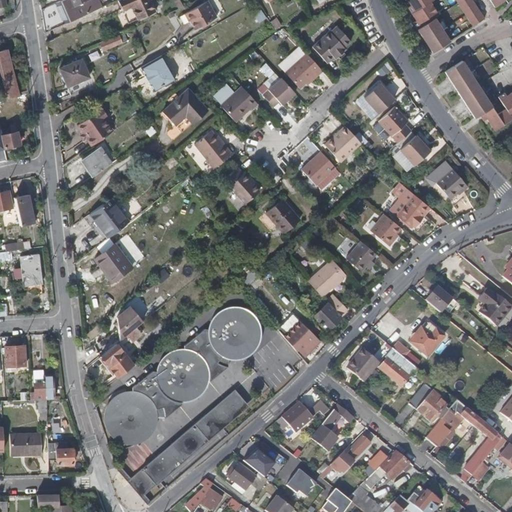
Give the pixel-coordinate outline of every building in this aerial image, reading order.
[(96,2),(95,0),(61,0),(46,7),(42,8),(46,31),(79,17),(99,8),(96,2)] [(154,9),(150,0),(116,0),(122,11),(131,7),(135,16),(154,9)] [(440,3),(438,0),(414,0),(412,1),(416,8),(414,10),(419,17),(438,4),(440,3)] [(467,10),(479,2),(477,0),(468,0),(463,4),(467,10)] [(509,6),(505,0),(499,0),(495,2),(500,11),(509,6)] [(216,17),(207,1),(183,14),(188,21),(190,21),(195,30),(216,17)] [(483,9),(479,2),(467,10),(471,17),(483,9)] [(446,18),(438,4),(419,17),(422,23),(419,25),(424,32),(442,20),(446,18)] [(137,20),(155,12),(154,9),(135,16),(137,20)] [(255,15),(260,23),(268,18),(263,9),(255,15)] [(487,15),(483,9),(471,17),(475,23),(487,15)] [(479,28),(490,20),(487,15),(475,23),(479,28)] [(449,32),(445,25),(442,20),(424,32),(431,43),(449,32)] [(348,52),(347,50),(353,44),(339,28),(333,35),(332,33),(314,49),(314,50),(328,66),(335,60),(336,62),(341,59),(345,55),(348,52)] [(442,54),(457,43),(453,37),(449,32),(431,43),(439,55),(442,54)] [(105,50),(129,40),(126,33),(102,43),(105,50)] [(15,83),(7,51),(0,52),(0,62),(3,73),(10,97),(18,95),(15,83)] [(177,79),(163,55),(143,66),(148,75),(150,74),(154,81),(152,83),(157,91),(177,79)] [(308,86),(323,73),(307,55),(286,74),(301,91),(307,85),(308,86)] [(96,83),(84,61),(63,72),(75,95),(96,83)] [(269,77),(275,72),(268,63),(261,69),(269,77)] [(385,63),(375,70),(380,76),(390,68),(385,63)] [(477,75),(472,69),(469,64),(464,67),(451,75),(459,87),(477,75)] [(481,72),(477,67),(472,69),(477,75),(481,72)] [(485,78),(481,72),(477,75),(480,81),(485,78)] [(467,98),(484,86),(480,81),(477,75),(459,87),(467,98)] [(295,93),(281,78),(268,90),(282,105),(295,93)] [(394,99),(379,83),(363,98),(375,111),(378,114),(394,99)] [(492,98),(484,86),(467,98),(475,110),(492,98)] [(236,124),(258,105),(242,87),(220,106),(236,124)] [(205,113),(186,91),(161,113),(161,114),(174,128),(183,120),(189,127),(205,113)] [(12,106),(10,98),(0,100),(0,102),(2,109),(12,106)] [(500,110),(495,103),(492,98),(475,110),(478,114),(483,121),(488,118),(500,110)] [(116,129),(108,117),(111,114),(105,106),(79,122),(86,132),(89,137),(93,144),(116,129)] [(411,132),(405,125),(408,122),(395,108),(378,122),(398,144),(411,132)] [(511,127),(511,112),(505,117),(500,110),(488,118),(491,124),(495,121),(503,133),(511,127)] [(151,137),(158,131),(153,125),(146,131),(151,137)] [(20,143),(17,133),(15,126),(10,127),(11,133),(1,136),(4,147),(20,143)] [(360,143),(353,136),(345,127),(324,145),(327,148),(338,159),(344,153),(346,156),(360,143)] [(230,154),(216,136),(213,138),(208,132),(193,144),(193,145),(200,154),(212,168),(230,154)] [(431,150),(417,134),(415,136),(429,152),(431,150)] [(414,166),(429,152),(415,136),(399,149),(414,166)] [(110,163),(100,147),(82,159),(92,175),(110,163)] [(315,185),(334,168),(320,152),(300,169),(315,185)] [(340,162),(346,156),(344,153),(338,159),(340,162)] [(253,185),(248,180),(250,178),(244,171),(243,173),(237,167),(224,179),(223,180),(245,204),(258,191),(253,185)] [(457,193),(466,185),(452,169),(436,183),(436,184),(450,199),(457,193)] [(459,196),(468,187),(466,185),(457,193),(459,196)] [(0,209),(13,207),(9,191),(0,192),(0,209)] [(34,221),(28,193),(13,196),(19,225),(34,221)] [(418,218),(427,207),(413,195),(397,214),(411,227),(413,228),(420,220),(418,218)] [(262,211),(280,234),(299,219),(281,196),(262,211)] [(128,222),(110,197),(87,213),(106,239),(128,222)] [(420,220),(429,209),(427,207),(418,218),(420,220)] [(411,227),(397,214),(395,217),(409,229),(411,227)] [(394,235),(399,229),(383,215),(368,232),(385,246),(394,235)] [(387,248),(397,237),(394,235),(385,246),(387,248)] [(24,249),(23,242),(5,244),(5,251),(24,249)] [(128,259),(115,242),(95,258),(101,267),(98,269),(105,278),(128,259)] [(370,262),(376,255),(361,242),(346,260),(361,273),(365,268),(370,262)] [(41,279),(38,254),(20,255),(23,281),(27,281),(31,285),(35,284),(36,284),(36,280),(41,279)] [(110,285),(133,266),(128,259),(105,278),(110,285)] [(320,298),(344,276),(328,259),(304,282),(320,298)] [(369,272),(374,265),(370,262),(365,268),(369,272)] [(511,289),(511,268),(508,265),(503,271),(506,274),(501,280),(511,289)] [(241,291),(259,276),(251,266),(234,282),(241,291)] [(42,288),(41,279),(36,280),(36,284),(35,284),(31,285),(27,281),(23,281),(23,290),(42,288)] [(440,313),(452,299),(437,287),(425,301),(440,313)] [(510,307),(493,292),(492,293),(485,288),(478,296),(485,302),(483,305),(477,311),(494,326),(510,307)] [(485,302),(478,296),(476,298),(477,299),(483,305),(485,302)] [(350,310),(340,298),(334,304),(335,305),(344,316),(350,310)] [(339,315),(335,310),(326,300),(311,313),(324,328),(339,315)] [(143,320),(131,304),(117,314),(119,319),(120,320),(122,324),(119,326),(125,334),(129,331),(135,326),(143,320)] [(207,375),(207,372),(216,365),(222,366),(227,367),(228,360),(233,360),(237,360),(243,359),(248,357),(252,354),(256,351),(258,347),(260,342),(261,338),(262,333),(261,328),(260,324),(258,321),(255,316),(252,313),(247,309),(243,308),(238,307),(232,307),(225,308),(219,312),(214,317),(211,321),(209,326),(208,330),(204,330),(184,346),(182,350),(177,350),(171,352),(164,355),(160,358),(158,362),(155,367),(154,370),(153,373),(150,372),(129,388),(128,392),(124,393),(117,395),(111,398),(106,402),(103,410),(101,417),(101,424),(102,427),(104,432),(106,436),(109,439),(112,441),(118,445),(123,446),(127,447),(134,446),(138,444),(144,442),(147,439),(150,435),(152,431),(154,427),(155,423),(155,418),(163,418),(163,416),(162,413),(160,408),(169,401),(174,404),(180,404),(187,403),(192,401),(197,398),(201,395),(203,391),(206,385),(207,380),(207,375)] [(322,336),(324,333),(306,313),(300,319),(282,337),(293,350),(296,348),(303,355),(322,336)] [(434,330),(426,324),(421,330),(429,336),(434,330)] [(139,332),(135,326),(129,331),(133,337),(139,332)] [(426,357),(442,337),(434,330),(429,336),(421,330),(419,328),(408,342),(426,357)] [(135,363),(117,340),(101,353),(119,376),(135,363)] [(26,364),(25,344),(5,346),(6,366),(26,364)] [(364,384),(379,365),(362,350),(346,370),(364,384)] [(417,369),(394,350),(379,370),(400,387),(411,372),(413,374),(417,369)] [(54,398),(54,376),(53,375),(44,375),(44,376),(44,382),(35,382),(35,394),(40,394),(41,392),(45,392),(46,398),(54,398)] [(428,424),(444,404),(440,400),(446,393),(435,385),(429,392),(413,412),(428,424)] [(413,412),(429,392),(422,386),(406,406),(413,412)] [(222,428),(247,406),(233,390),(215,405),(193,425),(207,441),(222,428)] [(511,398),(499,414),(511,424),(511,398)] [(47,413),(47,399),(37,399),(30,399),(28,399),(29,402),(37,402),(37,412),(47,413)] [(329,410),(320,401),(314,407),(323,416),(329,410)] [(455,416),(457,413),(476,428),(487,438),(468,461),(462,468),(470,475),(488,453),(489,453),(494,448),(501,438),(495,433),(481,421),(463,407),(455,401),(441,419),(445,421),(452,428),(454,429),(461,421),(455,416)] [(281,430),(304,410),(299,405),(297,402),(274,421),(281,430)] [(334,437),(328,431),(340,417),(348,423),(352,418),(335,405),(319,425),(309,437),(326,451),(331,445),(329,443),(334,437)] [(440,427),(445,421),(441,419),(436,425),(440,427)] [(447,434),(452,428),(445,421),(440,427),(447,434)] [(148,492),(207,441),(193,425),(168,445),(171,448),(161,457),(159,454),(144,466),(126,482),(129,486),(145,505),(146,505),(149,503),(143,495),(148,492)] [(436,448),(447,434),(440,427),(436,425),(425,439),(436,448)] [(41,454),(41,432),(9,433),(10,455),(41,454)] [(351,461),(360,451),(362,451),(369,444),(362,436),(350,447),(349,445),(318,476),(321,479),(329,470),(333,474),(335,473),(336,474),(337,472),(338,474),(341,471),(351,462),(351,461)] [(508,443),(501,438),(494,448),(497,450),(502,444),(505,447),(508,443)] [(73,463),(73,448),(65,448),(65,442),(47,441),(47,459),(55,459),(55,463),(73,463)] [(161,457),(171,448),(168,445),(159,454),(161,457)] [(511,448),(507,445),(499,455),(511,465),(511,448)] [(365,495),(385,474),(393,480),(407,463),(395,453),(380,470),(377,467),(346,499),(355,506),(362,511),(382,511),(388,506),(380,501),(374,507),(360,495),(362,493),(365,495)] [(477,481),(487,468),(481,463),(470,476),(477,481)] [(252,479),(253,477),(236,464),(230,471),(232,473),(227,479),(242,491),(252,479)] [(284,485),(304,498),(314,482),(294,469),(284,485)] [(265,480),(256,473),(253,477),(252,479),(261,486),(265,480)] [(207,491),(212,484),(204,479),(198,484),(199,486),(190,498),(183,508),(187,511),(191,511),(199,501),(207,491)] [(273,496),(277,489),(266,482),(262,488),(273,496)] [(412,507),(424,492),(418,486),(405,501),(412,507)] [(329,489),(317,508),(323,511),(341,511),(349,501),(329,489)] [(388,506),(398,496),(390,489),(380,501),(388,506)] [(213,511),(221,500),(207,491),(199,501),(213,511)] [(431,511),(437,506),(429,500),(431,497),(424,492),(412,507),(418,511),(431,511)] [(70,511),(70,504),(57,504),(56,494),(35,494),(35,505),(49,505),(49,511),(70,511)] [(265,511),(288,511),(291,509),(274,496),(263,510),(265,511)] [(399,511),(403,508),(407,511),(418,511),(412,507),(405,501),(398,496),(388,506),(382,511),(399,511)] [(439,503),(431,497),(429,500),(437,506),(439,503)] [(234,511),(239,504),(229,498),(224,506),(234,511)] [(8,511),(8,500),(1,500),(0,511),(8,511)]
